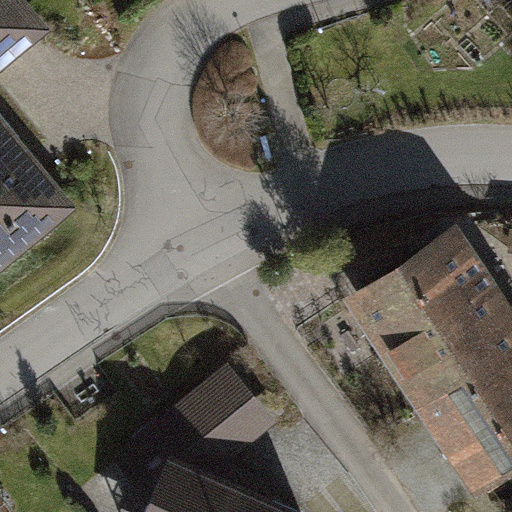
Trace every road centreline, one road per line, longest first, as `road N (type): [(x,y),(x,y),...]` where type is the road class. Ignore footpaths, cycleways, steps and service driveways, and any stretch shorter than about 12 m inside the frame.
road 1 (residential): [(184,240),(350,170),(511,159)]
road 2 (residential): [(391,511),(184,240)]
road 3 (residential): [(184,240),(149,151),(166,53),(229,0)]
road 4 (residential): [(0,368),(184,240)]
